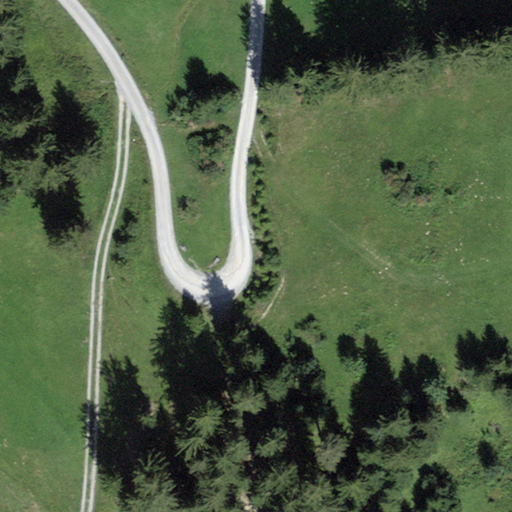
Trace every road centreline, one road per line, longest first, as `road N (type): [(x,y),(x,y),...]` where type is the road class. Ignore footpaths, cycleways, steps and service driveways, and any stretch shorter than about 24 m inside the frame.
road 1 (track): [(256,0),(231,181),(236,243),(223,280),(199,292),(173,276),(153,161),(127,89)]
road 2 (track): [(84,511),(93,287),(127,89)]
